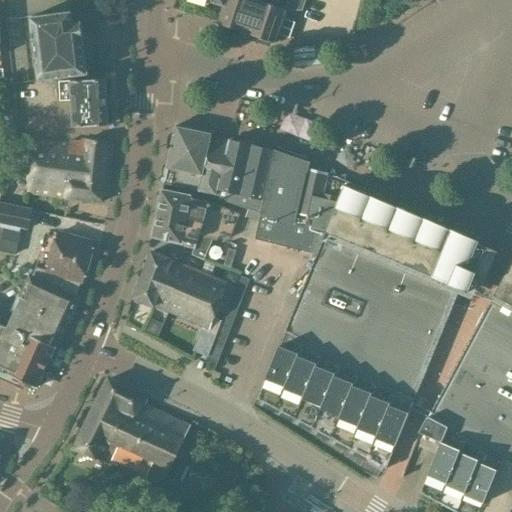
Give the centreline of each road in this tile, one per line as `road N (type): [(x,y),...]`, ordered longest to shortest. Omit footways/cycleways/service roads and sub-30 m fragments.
road 1 (unclassified): [(381,511),(224,415),(88,346)]
road 2 (tertiary): [(147,56),(135,191),(88,346)]
road 3 (residential): [(340,95),(147,56)]
road 4 (residential): [(498,0),(340,95)]
road 5 (residential): [(462,140),(340,95)]
